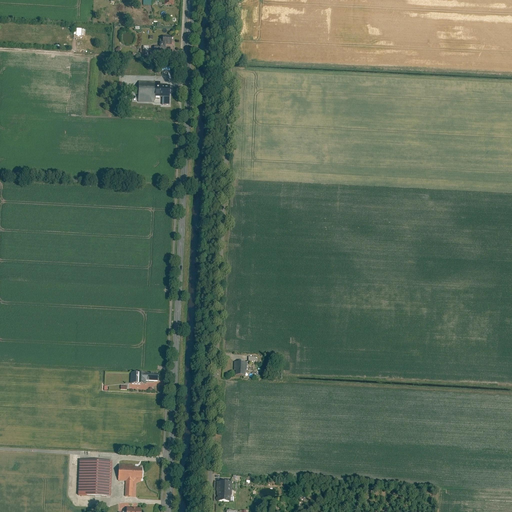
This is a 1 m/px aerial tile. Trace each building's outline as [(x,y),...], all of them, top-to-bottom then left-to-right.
[(175,37),(164,36),(163,45),(169,45),(174,45),(175,37)] [(155,86),(155,82),(139,82),(139,102),(153,103),(156,98),(162,98),(162,105),(169,105),(170,87),(155,86)] [(249,363),(236,362),(236,370),(238,370),(247,371),(248,371),(249,363)] [(158,375),(130,374),(130,384),(145,385),(145,381),(157,381),(158,375)] [(115,462),(82,460),(80,495),(113,497),(115,462)] [(136,466),(121,465),(120,480),(127,481),(136,481),(138,481),(138,479),(145,479),(145,469),(136,468),(136,466)] [(127,481),(126,496),(135,497),(136,481),(127,481)] [(233,483),(219,482),(218,501),(232,502),(233,483)]
